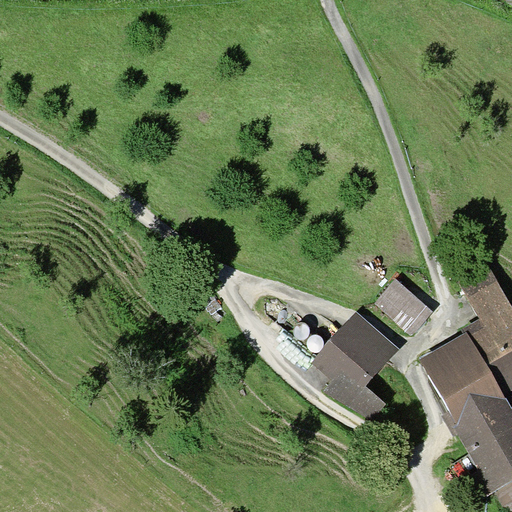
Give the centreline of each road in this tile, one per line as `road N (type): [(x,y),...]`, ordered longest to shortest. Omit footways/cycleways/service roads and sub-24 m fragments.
road 1 (track): [(329,0),(388,133),(439,281),(444,324),(426,341),(404,345),(352,308),(226,280),(0,122)]
road 2 (track): [(404,345),(440,439),(420,461),(308,392)]
road 3 (track): [(226,280),(260,341),(308,392)]
